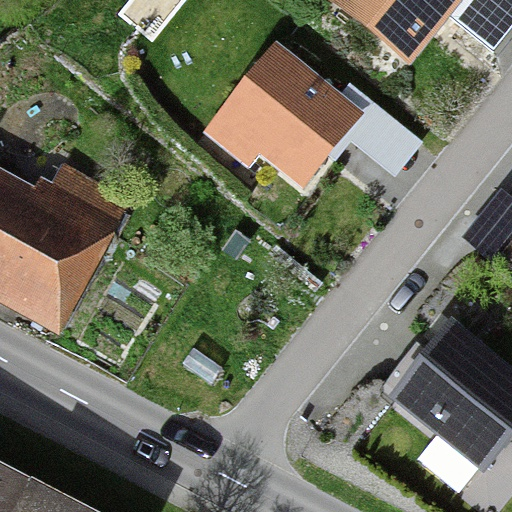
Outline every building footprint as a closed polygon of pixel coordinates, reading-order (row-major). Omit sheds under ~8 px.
[(442,0),(340,0),(400,50),(442,0)] [(511,26),(511,0),(462,0),(448,18),(491,52),(511,26)] [(276,56),(228,113),(304,178),(352,122),(276,56)] [(0,281),(65,316),(126,204),(68,173),(56,196),(48,191),(34,216),(0,197),(0,281)] [(511,431),(511,377),(445,323),(393,386),(487,462),(511,431)] [(0,511),(11,511),(23,491),(0,478),(0,511)] [(66,511),(23,491),(11,511),(66,511)]
